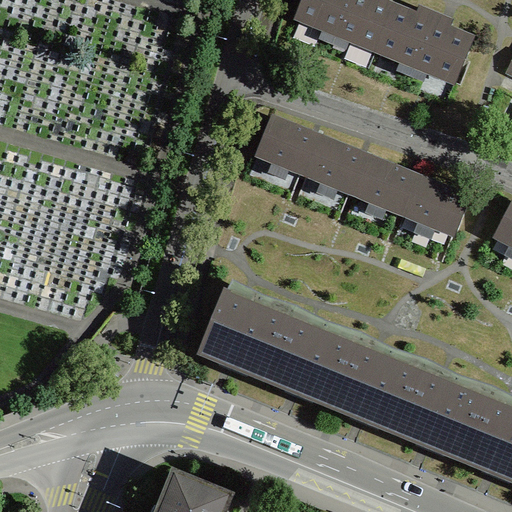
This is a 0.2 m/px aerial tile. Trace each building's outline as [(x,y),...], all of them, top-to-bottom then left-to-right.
[(415,24),(417,17),(374,0),(367,0),(367,3),(358,0),(303,0),(296,19),(326,31),(329,25),(349,33),(347,39),(404,63),(407,57),(427,65),(425,71),(454,83),(472,40),(447,30),(444,36),(431,30),(415,24)] [(272,118),(257,156),(454,236),(469,199),(438,186),(392,167),(342,147),(292,126),(272,118)] [(511,204),(495,237),(511,245),(511,204)] [(511,411),(224,295),(200,354),(228,366),(295,393),(360,419),(426,446),(492,473),(511,481),(511,411)] [(223,511),(229,498),(174,476),(159,511),(223,511)]
